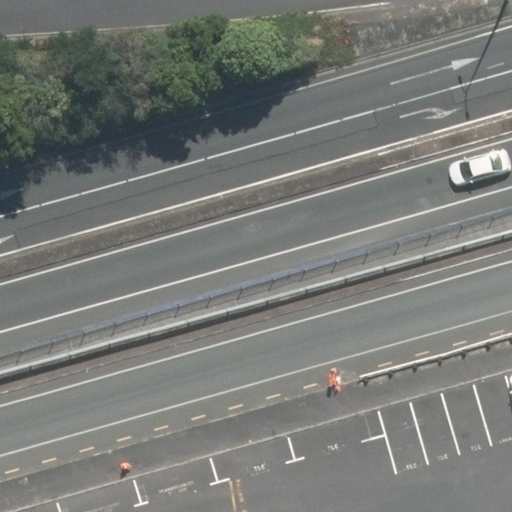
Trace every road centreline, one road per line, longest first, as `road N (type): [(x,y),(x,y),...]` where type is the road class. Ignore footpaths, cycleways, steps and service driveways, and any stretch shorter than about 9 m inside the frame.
road 1 (secondary): [(0,212),(511,60)]
road 2 (secondary): [(511,169),(0,314)]
road 3 (primary): [(511,289),(0,432)]
road 4 (secondary): [(0,219),(511,87)]
